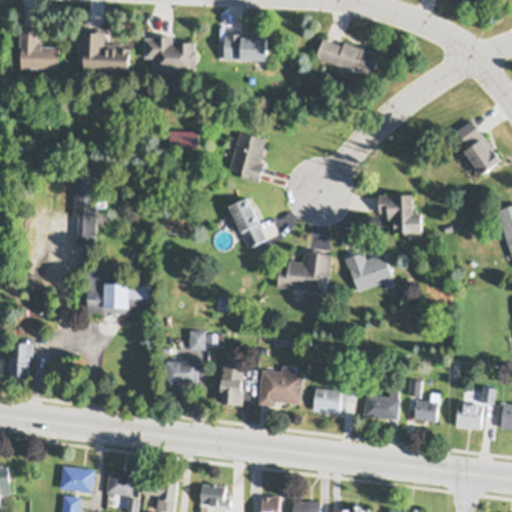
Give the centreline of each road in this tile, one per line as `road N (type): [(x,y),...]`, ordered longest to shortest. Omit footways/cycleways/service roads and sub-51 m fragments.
road 1 (primary): [(511,479),(0,416)]
road 2 (residential): [(332,0),(434,29),(482,63),(511,100)]
road 3 (residential): [(476,58),(376,129),(320,192)]
